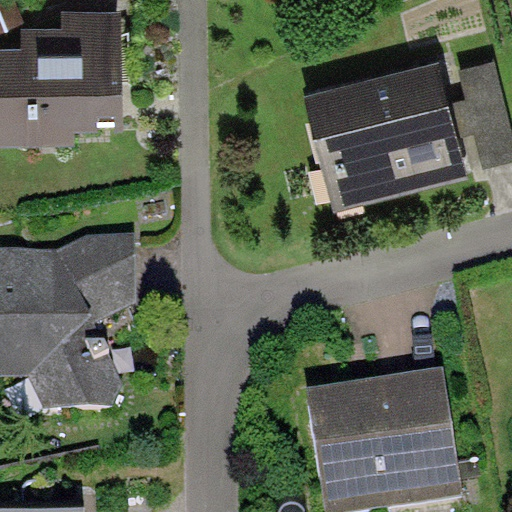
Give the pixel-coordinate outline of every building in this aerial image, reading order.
[(121,0),(62,0),(62,17),(22,18),(22,35),(0,35),(0,134),(76,134),(76,117),(123,116),(121,0)] [(297,0),(303,11),(325,0),(297,0)] [(467,90),(452,94),(461,128),(476,125),(485,160),(511,152),(511,117),(495,52),(460,61),(467,90)] [(452,94),(449,80),(314,113),(336,201),(470,166),(461,128),(452,94)] [(86,236),(58,253),(0,250),(0,377),(29,376),(43,410),(110,407),(123,383),(110,355),(91,325),(139,301),(138,235),(86,236)] [(325,511),(357,511),(464,495),(444,370),(307,392),(325,511)]
